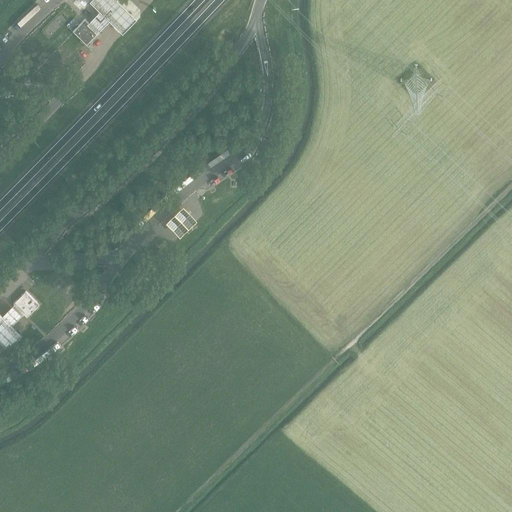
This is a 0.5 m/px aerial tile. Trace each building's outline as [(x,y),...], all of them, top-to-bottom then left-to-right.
[(87,21),(97,31),(110,17),(123,30),(137,16),(120,0),(91,0),(100,8),(87,21)] [(99,32),(97,31),(87,21),(85,19),(73,31),(86,45),(99,32)] [(184,203),(167,219),(181,233),(198,217),(184,203)] [(13,303),(14,304),(23,313),(27,317),(32,312),(39,304),(33,298),(25,291),(13,303)] [(12,324),(23,313),(14,304),(2,314),(0,312),(0,340),(7,348),(22,334),(12,324)]
